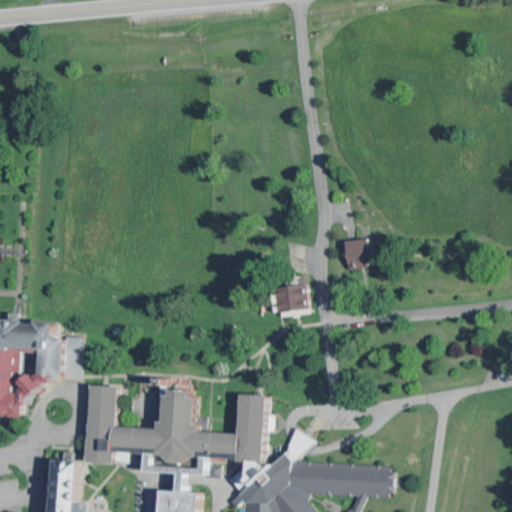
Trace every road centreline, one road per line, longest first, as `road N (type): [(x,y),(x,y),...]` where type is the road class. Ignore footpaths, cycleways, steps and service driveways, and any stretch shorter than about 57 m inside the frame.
road 1 (residential): [(294,0),(329,324)]
road 2 (secondary): [(220,0),(0,18)]
road 3 (residential): [(511,302),(329,324)]
road 4 (residential): [(511,384),(450,408),(429,511)]
